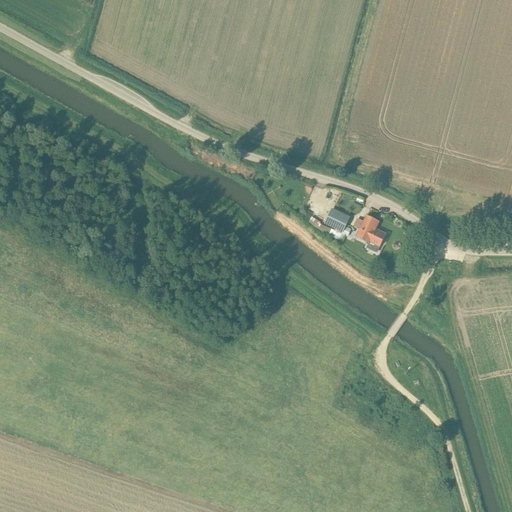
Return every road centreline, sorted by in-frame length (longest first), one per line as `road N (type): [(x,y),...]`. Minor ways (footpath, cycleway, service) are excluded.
road 1 (unclassified): [(445,242),(369,194),(210,141),(0,27)]
road 2 (track): [(469,511),(444,429),(380,361),(445,242)]
